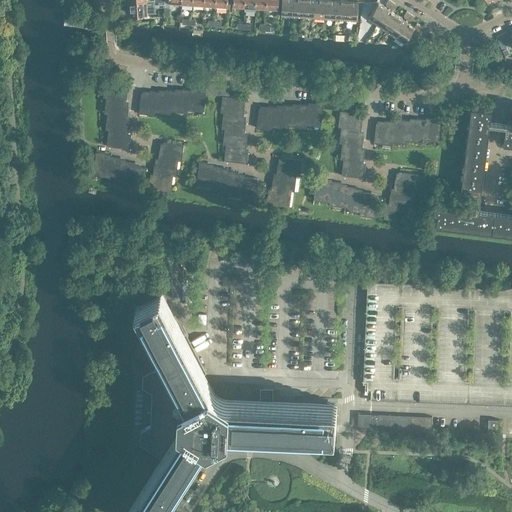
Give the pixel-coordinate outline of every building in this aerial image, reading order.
[(147,12),(146,0),(133,0),(128,0),(128,7),(130,8),(130,13),(134,13),(134,14),(142,14),(142,12),(147,12)] [(267,8),(267,0),(256,0),(256,7),(257,7),(257,6),(266,6),(266,8),(267,8)] [(278,0),(267,0),(267,8),(268,8),(268,6),(278,7),(278,0)] [(293,15),(293,0),(282,0),(282,14),(293,15)] [(304,16),(304,0),(293,0),(293,15),(304,16)] [(314,16),(315,0),(304,0),(304,16),(314,16)] [(325,17),(326,0),(315,0),(314,16),(325,17)] [(336,18),(336,0),(326,0),(325,17),(336,18)] [(347,19),(348,0),(343,0),(336,0),(336,18),(347,19)] [(359,1),(348,0),(347,19),(358,19),(359,1)] [(378,24),(388,9),(379,2),(368,18),(378,24)] [(387,30),(397,15),(388,9),(378,24),(387,30)] [(63,23),(92,28),(94,20),(64,15),(63,23)] [(395,36),(406,20),(397,15),(387,30),(395,36)] [(414,43),(423,29),(424,27),(417,23),(414,26),(406,20),(395,36),(405,42),(407,38),(414,43)] [(125,83),(115,81),(105,80),(104,89),(107,89),(106,97),(127,99),(128,91),(124,91),(125,83)] [(204,108),(206,93),(206,88),(198,87),(198,90),(190,89),(188,109),(196,110),(196,107),(204,108)] [(188,109),(190,89),(182,88),(181,91),(174,90),(171,110),(180,111),(180,108),(188,109)] [(171,110),(174,90),(166,89),(166,92),(158,91),(155,111),(164,112),(164,109),(171,110)] [(155,111),(158,91),(150,90),(149,93),(142,92),(139,112),(148,114),(148,110),(155,111)] [(243,97),(238,97),(233,96),(227,96),(223,95),(222,103),(225,104),(224,111),(244,113),(245,106),(242,105),(243,97)] [(126,107),(127,99),(106,97),(105,105),(108,105),(108,113),(128,115),(129,107),(126,107)] [(321,123),(323,108),(324,102),(316,101),(315,105),(308,104),(305,124),(313,125),(314,122),(321,123)] [(305,124),(308,104),(300,103),(299,106),(292,105),(289,125),(297,126),(297,123),(305,124)] [(289,125),(292,105),(283,104),(283,107),(275,106),(273,126),(281,127),(281,124),(289,125)] [(273,126),(275,106),(267,105),(267,108),(259,107),(257,127),(265,128),(265,125),(273,126)] [(492,109),(492,110),(492,109),(472,106),(472,107),(473,108),(472,113),(471,112),(470,121),(471,121),(471,126),(469,126),(468,135),(470,135),(469,140),(467,140),(466,149),(468,149),(467,154),(466,154),(465,163),(466,163),(465,168),(464,168),(463,177),(464,177),(464,182),(462,182),(461,191),(476,193),(481,193),(482,193),(481,193),(489,128),(490,123),(492,109)] [(350,111),(345,110),(340,110),(339,118),(343,119),(342,126),(362,128),(363,121),(359,120),(360,112),(356,112),(350,111)] [(243,121),(244,113),(224,111),(223,119),(226,120),(225,127),(245,129),(246,122),(243,121)] [(127,123),(128,115),(108,113),(106,121),(110,121),(109,129),(129,131),(130,123),(127,123)] [(433,120),(425,119),(423,139),(431,140),(431,136),(439,137),(441,118),(433,116),(433,120)] [(423,139),(425,119),(417,118),(417,121),(409,120),(406,140),(415,141),(415,138),(423,139)] [(406,140),(409,120),(401,119),(401,122),(393,121),(390,141),(399,142),(399,139),(406,140)] [(390,141),(393,121),(385,120),(384,123),(377,122),(374,142),(383,143),(383,140),(390,141)] [(361,136),(362,128),(342,126),(341,134),(344,135),(343,142),(363,144),(364,137),(361,136)] [(244,137),(245,129),(225,127),(224,136),(227,136),(226,144),(246,146),(247,138),(244,137)] [(128,139),(129,131),(109,129),(108,137),(111,137),(110,145),(130,148),(131,139),(128,139)] [(163,149),(160,149),(159,149),(158,157),(178,159),(179,152),(183,152),(184,144),(164,141),(163,149)] [(362,152),(363,146),(363,144),(343,142),(342,150),(345,151),(344,158),(364,161),(365,153),(362,152)] [(245,154),(246,147),(246,146),(226,144),(225,152),(229,152),(227,160),(247,162),(248,154),(245,154)] [(109,176),(112,156),(104,155),(105,152),(96,151),(94,171),(101,172),(101,175),(109,176)] [(125,181),(127,162),(120,161),(120,157),(112,156),(109,176),(117,177),(116,180),(125,181)] [(278,164),(277,172),(297,174),(298,167),(301,167),(302,159),(282,156),(281,164),(278,164)] [(177,168),(178,159),(158,157),(157,164),(154,164),(153,172),(173,175),(174,167),(177,168)] [(363,168),(364,161),(344,158),(343,166),(346,167),(345,175),(365,177),(366,169),(363,168)] [(212,186),(215,166),(207,165),(208,162),(199,161),(197,181),(205,182),(204,185),(212,186)] [(135,163),(127,162),(125,181),(132,182),(132,186),(140,187),(143,167),(135,166),(135,163)] [(228,191),(230,171),(223,170),(223,167),(215,166),(212,186),(220,187),(220,190),(228,191)] [(243,196),(246,176),(238,175),(238,172),(230,171),(228,191),(235,192),(235,195),(243,196)] [(420,174),(399,171),(398,179),(395,179),(394,187),(414,189),(415,182),(418,182),(420,174)] [(172,183),(173,175),(153,172),(152,180),(149,179),(148,188),(168,190),(169,182),(172,183)] [(296,182),(297,174),(277,172),(276,179),(273,179),(272,187),(292,190),(293,182),(296,182)] [(254,177),(246,176),(243,196),(251,197),(250,201),(259,202),(261,182),(253,181),(254,177)] [(330,201),(332,181),(325,180),(325,177),(317,176),(314,196),(322,197),(322,200),(330,201)] [(345,206),(348,186),(340,185),(341,182),(332,181),(330,201),(338,202),(337,205),(345,206)] [(361,211),(363,191),(356,190),(356,187),(348,186),(345,206),(353,207),(352,210),(361,211)] [(291,198),(292,190),(272,187),(271,194),(268,194),(266,203),(286,205),(287,197),(291,198)] [(413,197),(414,189),(394,187),(393,194),(390,194),(389,202),(409,205),(410,197),(413,197)] [(371,192),(363,191),(361,211),(368,212),(368,216),(376,217),(379,196),(371,195),(371,192)] [(408,213),(409,205),(389,202),(388,209),(385,209),(384,217),(404,220),(405,212),(408,213)] [(511,213),(479,209),(474,209),(440,204),(435,203),(434,212),(438,213),(436,224),(437,224),(438,223),(443,223),(442,225),(451,226),(452,224),(457,225),(456,227),(465,228),(465,226),(470,227),(470,228),(479,229),(479,228),(484,229),(484,230),(493,231),(493,230),(499,230),(498,232),(507,233),(507,232),(511,232),(511,213)] [(167,241),(165,280),(177,280),(178,242),(167,241)] [(184,242),(183,280),(194,281),(195,242),(184,242)] [(511,404),(511,286),(367,280),(364,380),(368,380),(367,389),(372,389),(371,399),(511,404)] [(156,511),(206,434),(209,436),(210,434),(211,433),(212,431),(214,430),(215,429),(216,428),(217,428),(218,427),(220,426),(223,425),(225,425),(227,425),(228,425),(228,422),(334,427),(334,423),(335,423),(336,410),(335,410),(335,406),(230,400),(230,397),(227,397),(225,397),(223,397),(222,396),(221,396),(219,395),(217,393),(216,393),(215,391),(214,391),(213,389),(212,388),(211,387),(208,388),(159,295),(156,297),(155,296),(144,301),(145,302),(142,304),(170,360),(143,374),(143,386),(152,392),(151,425),(141,430),(140,442),(166,458),(132,511),(156,511)] [(371,428),(372,413),(358,413),(358,427),(371,428)] [(432,416),(372,413),(371,428),(377,428),(377,430),(383,430),(383,428),(389,428),(389,430),(395,431),(395,429),(401,429),(401,431),(407,431),(407,429),(413,429),(413,431),(419,432),(419,430),(425,430),(425,432),(431,432),(432,416)] [(498,435),(498,419),(488,418),(488,435),(498,435)] [(257,431),(257,427),(245,427),(245,436),(252,436),(252,431),(257,431)]
